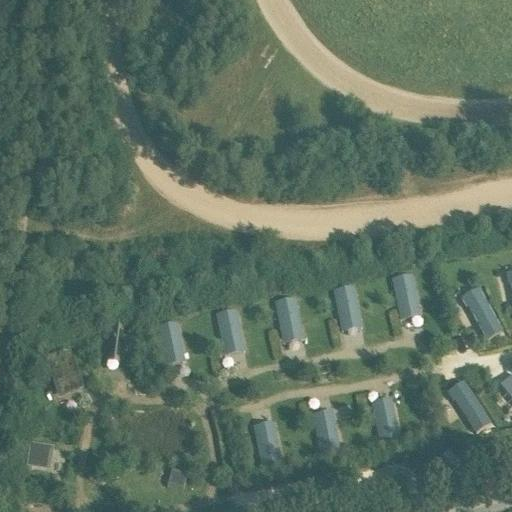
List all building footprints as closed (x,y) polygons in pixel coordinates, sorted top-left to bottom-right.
[(417,309),(411,279),(392,283),(398,313),(417,309)] [(353,291),(334,295),(340,325),(359,321),(353,291)] [(500,335),(478,295),(471,298),(470,297),(460,302),(465,313),(467,312),(484,344),(500,335)] [(300,333),(294,303),(275,307),(281,337),(300,333)] [(241,345),(235,315),(216,318),(223,348),(241,345)] [(182,356),(176,326),(157,330),(163,360),(182,356)] [(120,367),(123,337),(112,336),(109,366),(120,367)] [(70,355),(46,363),(56,395),(80,387),(70,355)] [(511,379),(500,390),(511,404),(511,379)] [(488,429),(462,388),(456,393),(455,391),(444,397),(451,408),(452,407),(473,439),(488,429)] [(373,414),(379,444),(398,441),(392,411),(373,414)] [(314,426),(320,456),(339,452),(333,422),(314,426)] [(255,438),(261,468),(280,464),(274,434),(255,438)] [(51,450),(33,447),(30,468),(48,470),(51,450)] [(489,449),(477,459),(494,478),(506,468),(489,449)] [(447,457),(435,467),(452,486),(464,476),(447,457)] [(182,490),(184,480),(170,477),(168,487),(182,490)]
